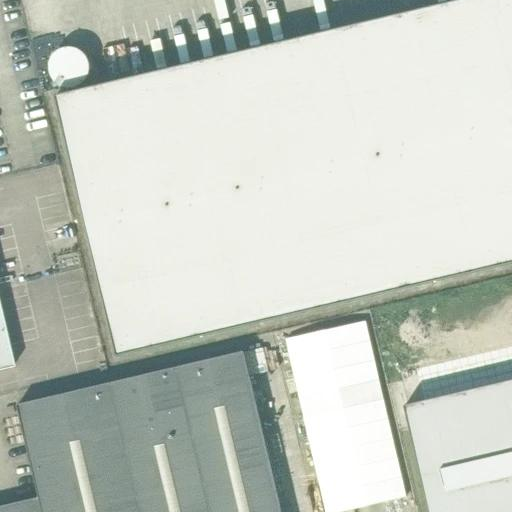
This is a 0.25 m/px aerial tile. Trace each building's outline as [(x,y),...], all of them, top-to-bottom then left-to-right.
[(511,0),(461,0),(56,96),(118,356),(511,263),(511,0)] [(511,285),(383,316),(398,377),(511,349),(511,285)] [(0,369),(13,367),(0,310),(0,369)] [(18,404),(40,497),(43,511),(281,511),(244,351),(18,404)] [(511,511),(511,379),(404,405),(429,511),(511,511)] [(368,443),(374,466),(402,460),(397,437),(368,443)] [(43,511),(40,497),(0,506),(0,511),(43,511)]
